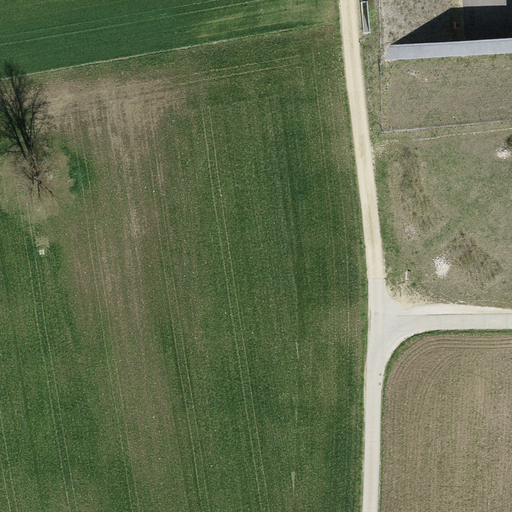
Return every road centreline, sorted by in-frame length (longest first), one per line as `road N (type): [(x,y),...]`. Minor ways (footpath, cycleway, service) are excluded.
road 1 (track): [(380,325),(354,0)]
road 2 (track): [(371,511),(380,325),(511,320)]
